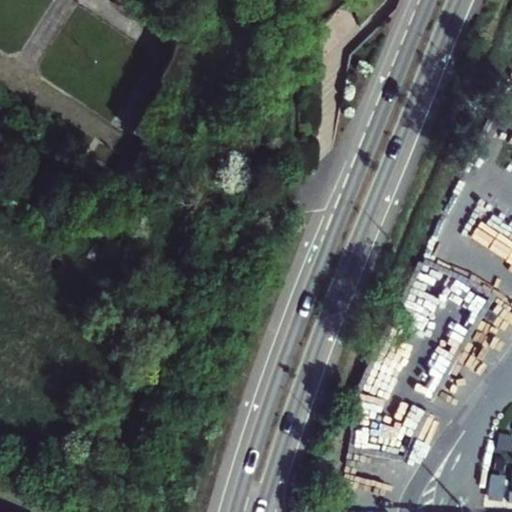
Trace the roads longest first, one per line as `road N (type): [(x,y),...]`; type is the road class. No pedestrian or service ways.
road 1 (primary): [(429,0),(321,264),(233,511)]
road 2 (primary): [(261,511),(336,291),(456,0)]
